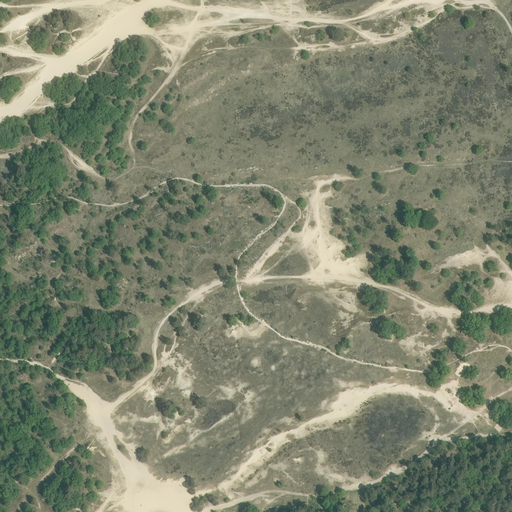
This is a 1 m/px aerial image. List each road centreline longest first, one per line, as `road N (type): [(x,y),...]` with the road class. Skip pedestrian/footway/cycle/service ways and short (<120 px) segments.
road 1 (track): [(155,2),(342,25),(379,40),(410,31),(445,2),(484,0)]
road 2 (track): [(134,167),(131,126),(174,71),(200,8)]
